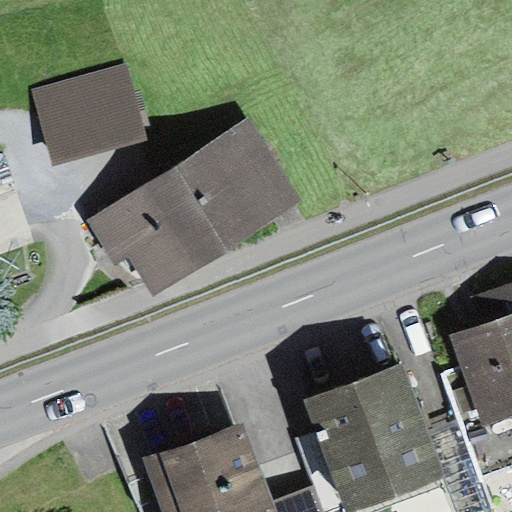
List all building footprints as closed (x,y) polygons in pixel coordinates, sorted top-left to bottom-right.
[(130,64),(35,91),(52,152),(148,125),(130,64)] [(246,112),(186,148),(238,229),(294,193),(246,112)] [(186,148),(88,211),(114,252),(131,241),(156,281),(238,229),(186,148)] [(481,310),(449,322),(462,359),(444,366),(484,472),(511,461),(511,279),(475,293),(481,310)] [(404,337),(303,375),(320,421),(296,430),(313,475),(326,511),(457,511),(434,450),(445,446),(404,337)] [(247,405),(147,444),(173,511),(240,511),(260,504),(283,496),(279,487),(247,405)] [(326,511),(313,475),(279,487),(283,496),(260,504),(263,511),(326,511)]
